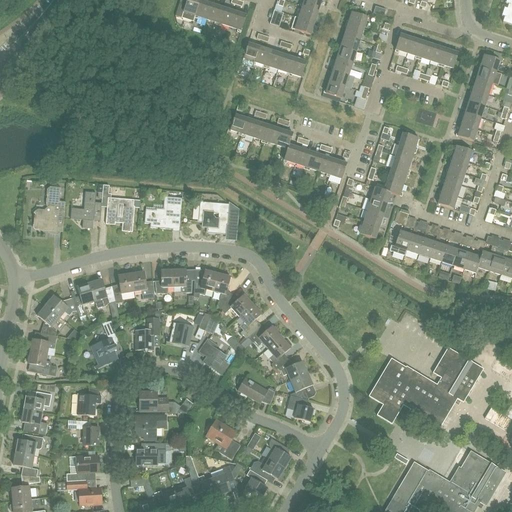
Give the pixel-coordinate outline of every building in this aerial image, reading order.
[(194,19),(200,1),(196,0),(187,0),(186,2),(180,0),(175,17),(193,22),(194,19)] [(318,13),(321,1),(317,0),(304,0),(303,4),(301,4),(300,7),(302,8),(318,13)] [(511,0),(510,0),(502,23),(511,26),(511,0)] [(206,20),(211,5),(200,1),(194,19),(197,20),(198,18),(206,20)] [(217,26),(223,9),(211,5),(206,20),(215,23),(214,25),(217,26)] [(373,14),(384,17),(386,11),(375,7),(373,14)] [(314,24),(318,13),(302,8),(300,16),(297,15),(296,18),(298,19),(299,19),(314,24)] [(229,28),(234,12),(223,9),(217,26),(220,27),(221,25),(229,28)] [(272,19),(278,21),(281,13),(274,11),(272,19)] [(234,12),(229,28),(238,30),(237,33),(240,34),(246,16),(234,12)] [(346,24),(363,30),(367,18),(352,13),(349,22),(347,21),(346,24)] [(310,36),(314,24),(299,19),(298,19),(296,27),(294,27),(293,30),(310,36)] [(360,41),(363,30),(346,24),(345,27),(347,28),(344,37),(360,41)] [(407,55),(412,39),(400,35),(394,53),(398,54),(399,52),(407,55)] [(356,53),(360,41),(344,37),(341,45),(339,44),(338,47),(356,53)] [(418,60),(423,43),(412,39),(407,55),(415,57),(415,59),(418,60)] [(430,62),(435,47),(423,43),(418,60),(421,61),(421,59),(430,62)] [(253,70),(255,63),(260,48),(248,44),(241,66),(253,70)] [(352,65),(356,53),(338,47),(337,50),(339,51),(337,60),(352,65)] [(441,68),(446,50),(435,47),(430,62),(438,65),(437,67),(441,68)] [(266,69),(271,52),(260,48),(255,63),(263,66),(263,68),(266,69)] [(446,50),(441,68),(444,69),(444,67),(453,69),(458,54),(446,50)] [(278,71),(283,55),(271,52),(266,69),(269,70),(269,68),(278,71)] [(288,77),(294,59),(283,55),(278,71),(286,74),(285,76),(288,77)] [(478,67),(496,73),(499,61),(484,56),(481,65),(479,64),(478,67)] [(294,59),(288,77),(292,78),(292,76),(301,78),(306,63),(294,59)] [(348,76),(352,65),(337,60),(334,68),(332,67),(331,70),(348,76)] [(492,84),(496,73),(478,67),(474,78),(477,79),(476,79),(492,84)] [(345,87),(348,76),(331,70),(330,73),(332,74),(329,82),(345,87)] [(488,96),(492,84),(476,79),(474,88),(472,87),(471,90),(488,96)] [(341,99),(345,87),(329,82),(327,91),(324,90),(323,94),(341,99)] [(362,93),(367,95),(369,89),(361,87),(359,92),(362,93)] [(484,107),(488,96),(471,90),(470,93),(472,94),(469,102),(484,107)] [(481,119),(484,107),(469,102),(466,111),(464,110),(463,113),(481,119)] [(477,130),(481,119),(463,113),(462,116),(464,117),(461,125),(477,130)] [(241,137),(247,119),(235,116),(230,131),(239,134),(238,136),(241,137)] [(253,139),(258,123),(247,119),(241,137),(244,138),(245,136),(253,139)] [(264,144),(270,127),(258,123),(253,139),(262,141),(261,143),(264,144)] [(473,142),(477,130),(461,125),(459,134),(457,133),(455,137),(473,142)] [(276,146),(281,131),(270,127),(264,144),(267,145),(268,143),(276,146)] [(289,146),(293,134),(281,131),(276,146),(284,149),(284,151),(287,152),(289,146)] [(399,146),(416,151),(417,148),(415,148),(418,139),(403,134),(399,146)] [(300,150),(289,146),(287,152),(283,163),(287,164),(287,162),(295,165),(300,150)] [(415,155),(416,151),(399,146),(395,157),(411,162),(413,154),(415,155)] [(453,159),(468,164),(472,152),(454,146),(453,150),(455,151),(453,159)] [(306,171),(312,153),(300,150),(295,165),(304,168),(303,170),(306,171)] [(318,172),(323,157),(312,153),(306,171),(309,172),(310,170),(318,172)] [(329,178),(335,161),(323,157),(318,172),(327,175),(326,177),(329,178)] [(408,170),(411,162),(395,157),(392,169),(409,174),(410,171),(408,170)] [(453,159),(451,158),(450,161),(452,162),(449,170),(464,175),(468,164),(453,159)] [(335,161),(329,178),(332,179),(333,177),(342,180),(347,165),(335,161)] [(408,177),(409,174),(392,169),(388,180),(403,185),(406,177),(408,177)] [(449,170),(447,169),(446,173),(448,173),(445,181),(445,182),(461,187),(464,175),(449,170)] [(400,193),(403,185),(388,180),(384,191),(384,192),(390,194),(401,198),(403,194),(400,193)] [(445,182),(445,181),(443,181),(442,184),(444,185),(442,193),(457,198),(461,187),(445,182)] [(102,199),(101,208),(107,208),(106,225),(115,226),(115,223),(122,224),(122,232),(132,233),(134,209),(134,207),(133,207),(134,201),(108,199),(109,187),(103,186),(102,199)] [(34,215),(33,229),(35,231),(63,233),(65,203),(59,203),(61,189),(50,188),(47,189),(46,206),(51,211),(47,214),(36,214),(34,215)] [(384,192),(384,191),(375,188),(372,197),(370,196),(369,200),(386,205),(390,194),(384,192)] [(442,193),(440,192),(438,196),(441,196),(438,205),(453,210),(457,198),(442,193)] [(71,209),(70,220),(83,221),(82,229),(93,230),(94,219),(100,219),(101,204),(95,203),(96,194),(85,193),(84,210),(71,209)] [(182,199),(176,199),(164,198),(163,213),(145,212),(144,224),(150,224),(150,228),(165,230),(166,224),(169,224),(169,227),(173,227),(173,225),(180,225),(182,199)] [(383,217),(386,205),(369,200),(368,203),(370,203),(367,212),(383,217)] [(230,206),(230,205),(200,203),(198,222),(203,223),(203,228),(208,228),(207,233),(227,235),(227,233),(236,233),(238,211),(231,206),(231,207),(230,206)] [(470,209),(461,206),(459,212),(468,215),(470,209)] [(379,228),(383,217),(367,212),(365,220),(362,219),(361,222),(379,228)] [(408,220),(407,219),(408,217),(399,214),(396,224),(406,227),(408,220)] [(375,240),(379,228),(361,222),(360,226),(363,226),(360,235),(375,240)] [(412,235),(412,236),(413,233),(408,231),(407,234),(400,232),(394,248),(390,247),(389,252),(404,257),(406,252),(412,235)] [(418,255),(423,239),(424,237),(419,235),(419,238),(412,236),(412,235),(406,252),(418,255)] [(435,243),(436,240),(431,239),(430,241),(423,239),(418,255),(429,259),(435,243)] [(446,247),(447,244),(442,243),(442,245),(435,243),(429,259),(441,263),(446,247)] [(458,250),(459,248),(454,246),(453,249),(446,247),(441,263),(452,267),(458,250)] [(494,256),(495,253),(497,248),(492,247),(489,254),(482,252),(481,255),(477,268),(477,269),(489,272),(494,256)] [(469,254),(470,252),(465,250),(465,253),(458,250),(452,267),(464,270),(469,254)] [(506,260),(506,257),(508,252),(504,250),(501,258),(494,256),(489,272),(500,276),(505,260),(506,260)] [(481,255),(477,254),(476,256),(469,254),(464,270),(476,274),(477,269),(477,268),(481,255)] [(511,278),(511,261),(506,260),(505,260),(500,276),(511,280),(511,278)] [(205,296),(206,291),(213,292),(218,275),(215,274),(215,272),(208,270),(206,272),(205,271),(203,280),(202,283),(194,281),(194,297),(194,298),(199,299),(200,295),(205,296)] [(153,282),(145,283),(144,273),(142,273),(140,271),(135,272),(135,274),(131,275),(134,293),(140,292),(142,301),(154,299),(153,282)] [(167,288),(174,288),(173,271),(161,271),(161,282),(155,282),(156,295),(165,294),(167,294),(167,292),(167,288)] [(173,271),(174,288),(180,288),(180,292),(181,293),(183,294),(192,294),(192,281),(186,281),(185,271),(173,271)] [(121,295),(134,293),(131,275),(118,277),(120,287),(112,288),(115,302),(116,304),(122,303),(121,295)] [(221,311),(232,297),(226,293),(230,278),(218,275),(213,292),(221,294),(218,307),(221,311)] [(115,302),(112,288),(112,287),(104,290),(102,281),(89,284),(95,302),(97,309),(106,307),(109,304),(115,302)] [(82,306),(95,302),(89,284),(77,288),(80,297),(72,299),(77,312),(79,318),(85,316),(82,306)] [(239,318),(253,305),(244,296),(236,303),(232,297),(221,311),(225,315),(231,309),(239,318)] [(77,312),(72,299),(61,303),(54,297),(46,307),(60,319),(64,313),(68,316),(72,312),(73,312),(77,312)] [(246,340),(248,338),(259,329),(253,323),(261,315),(253,305),(239,318),(244,323),(239,327),(243,331),(241,334),(246,340)] [(52,328),(60,319),(46,307),(37,317),(45,323),(41,334),(44,335),(55,337),(56,332),(52,328)] [(204,332),(210,319),(211,316),(205,315),(199,329),(204,332)] [(147,331),(135,331),(135,351),(153,351),(153,338),(160,338),(160,319),(146,319),(147,331)] [(210,319),(204,332),(213,335),(219,323),(210,319)] [(109,341),(94,347),(97,353),(95,354),(100,367),(116,360),(110,347),(120,343),(111,322),(102,324),(109,341)] [(173,323),(169,343),(189,347),(193,328),(173,323)] [(281,338),(278,334),(279,332),(279,331),(276,327),(274,327),(273,328),(272,327),(264,335),(259,329),(248,338),(253,344),(255,342),(259,347),(262,344),(268,350),(281,338)] [(57,337),(55,337),(44,335),(43,342),(33,340),(30,352),(47,356),(48,349),(52,350),(53,350),(54,349),(55,348),(57,337)] [(232,338),(227,343),(238,355),(243,350),(232,338)] [(287,341),(285,342),(281,338),(268,350),(273,356),(269,359),(273,363),(271,365),(276,371),(277,370),(287,361),(282,356),(291,349),(290,348),(291,347),(291,345),(288,341),(287,341)] [(227,366),(222,362),(225,358),(214,350),(216,347),(208,341),(199,353),(208,358),(204,364),(221,375),(227,366)] [(436,386),(391,360),(369,397),(383,406),(377,416),(392,425),(403,406),(424,418),(440,428),(457,400),(463,404),(483,370),(448,349),(437,366),(433,374),(441,379),(436,386)] [(51,363),(50,363),(46,362),(47,356),(30,352),(28,364),(38,366),(37,374),(49,376),(51,366),(51,365),(51,364),(51,363)] [(287,375),(290,382),(308,374),(302,362),(293,366),(288,360),(287,361),(277,370),(280,372),(281,372),(283,376),(287,375)] [(290,396),(304,400),(308,401),(308,399),(304,390),(313,386),(308,374),(290,382),(295,393),(290,396)] [(245,379),(242,384),(237,392),(260,405),(262,403),(270,406),(275,393),(268,390),(267,392),(245,379)] [(139,406),(139,413),(147,413),(168,412),(168,403),(168,399),(157,399),(157,392),(139,393),(139,406)] [(24,410),(42,414),(44,401),(50,402),(51,396),(36,393),(35,399),(26,397),(24,410)] [(78,395),(77,416),(95,417),(95,404),(100,405),(101,397),(78,395)] [(302,407),(304,400),(290,396),(287,409),(296,412),(294,419),(310,423),(314,410),(302,407)] [(193,405),(186,400),(181,407),(175,414),(177,414),(183,414),(186,414),(193,405)] [(168,412),(168,415),(175,414),(181,407),(175,403),(168,403),(168,412)] [(484,419),(505,431),(511,421),(490,409),(484,419)] [(40,424),(42,414),(24,410),(21,423),(25,424),(23,432),(46,436),(47,425),(40,424)] [(136,423),(135,437),(144,437),(144,441),(155,441),(156,429),(166,429),(166,416),(149,416),(136,416),(136,423)] [(68,421),(68,430),(81,430),(82,422),(68,421)] [(214,450),(219,453),(231,461),(239,448),(230,442),(236,433),(216,421),(206,437),(218,444),(214,450)] [(84,429),(84,447),(98,447),(99,429),(84,429)] [(255,434),(247,447),(253,451),(261,438),(255,434)] [(34,457),(35,450),(39,450),(41,449),(43,439),(23,435),(22,441),(18,441),(16,454),(34,457)] [(291,459),(285,455),(288,450),(271,440),(269,444),(269,447),(271,450),(274,452),(269,460),(285,470),(291,459)] [(136,450),(135,466),(157,466),(165,466),(165,450),(165,444),(151,444),(151,450),(141,450),(136,450)] [(424,511),(426,509),(430,511),(474,511),(480,504),(486,507),(506,473),(470,452),(460,469),(459,468),(449,484),(414,463),(391,501),(384,511),(424,511)] [(32,469),(34,457),(16,454),(13,466),(23,468),(21,476),(36,478),(38,471),(32,469)] [(67,482),(86,481),(85,474),(99,473),(98,457),(76,458),(77,474),(67,475),(67,482)] [(283,473),(285,470),(269,460),(265,466),(258,462),(254,463),(250,471),(263,479),(267,481),(270,476),(281,482),(285,475),(283,473)] [(212,479),(219,497),(231,492),(228,484),(234,481),(229,467),(222,469),(224,475),(212,479)] [(259,484),(263,479),(250,471),(246,476),(251,479),(245,491),(261,500),(267,489),(259,484)] [(39,478),(36,478),(21,476),(22,485),(40,483),(39,478)] [(212,479),(206,482),(204,476),(192,481),(197,495),(203,492),(207,501),(219,497),(212,479)] [(154,495),(151,485),(148,478),(136,479),(137,487),(147,486),(153,502),(140,506),(141,511),(156,511),(159,509),(154,495)] [(67,489),(69,489),(79,488),(80,506),(101,505),(100,489),(86,490),(86,481),(67,482),(56,483),(57,492),(67,491),(67,489)] [(190,497),(197,495),(192,481),(185,483),(187,489),(175,493),(181,511),(193,506),(190,497)] [(12,502),(31,500),(29,487),(11,489),(12,502)] [(177,511),(181,511),(175,493),(163,497),(161,492),(154,495),(159,509),(166,506),(167,511),(177,511)] [(44,511),(45,511),(39,511),(32,511),(31,500),(12,502),(13,505),(12,506),(10,506),(10,507),(10,511),(44,511)]
